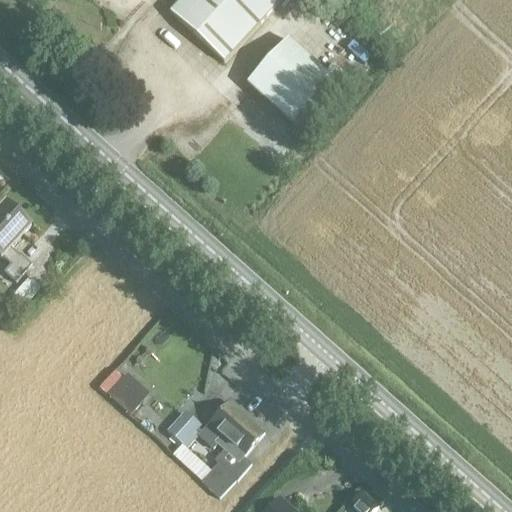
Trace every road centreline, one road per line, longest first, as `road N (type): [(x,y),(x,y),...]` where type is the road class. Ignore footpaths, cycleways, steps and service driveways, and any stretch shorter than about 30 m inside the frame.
road 1 (secondary): [(319,352),(0,68)]
road 2 (residential): [(282,400),(0,147)]
road 3 (secondary): [(501,511),(319,352)]
road 4 (residential): [(409,511),(282,400)]
